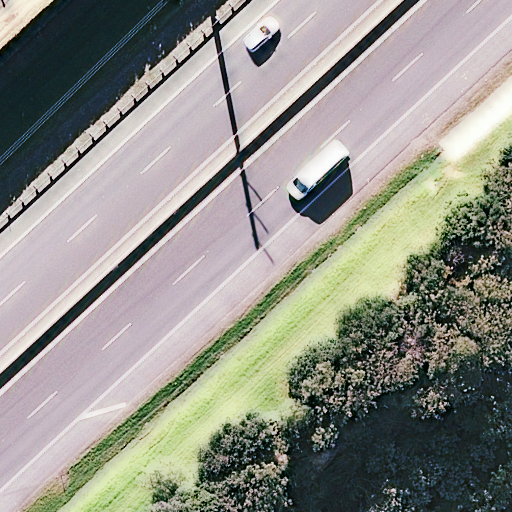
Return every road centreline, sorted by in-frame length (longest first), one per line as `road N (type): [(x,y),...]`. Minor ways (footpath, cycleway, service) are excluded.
road 1 (trunk): [(491,0),(0,456)]
road 2 (trunk): [(0,315),(340,0)]
